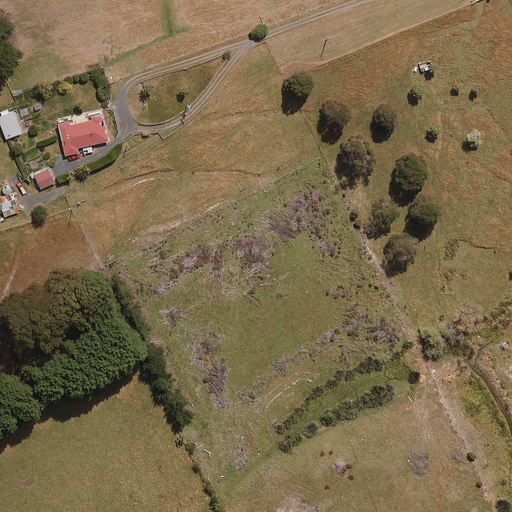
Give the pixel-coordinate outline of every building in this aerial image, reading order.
[(11,108),(7,110),(6,108),(0,110),(0,111),(1,113),(0,113),(0,125),(5,138),(21,131),(11,108)] [(68,119),(56,122),(64,154),(76,151),(78,151),(77,147),(107,139),(103,121),(101,112),(89,114),(90,118),(69,123),(68,119)] [(82,147),(83,153),(92,151),(91,145),(82,147)] [(47,168),(33,174),(40,188),(54,182),(47,168)] [(5,193),(8,192),(10,191),(10,188),(9,186),(7,184),(4,184),(2,186),(1,189),(2,191),(5,193)] [(0,207),(0,208),(3,216),(18,210),(11,191),(8,192),(0,194),(0,207)]
